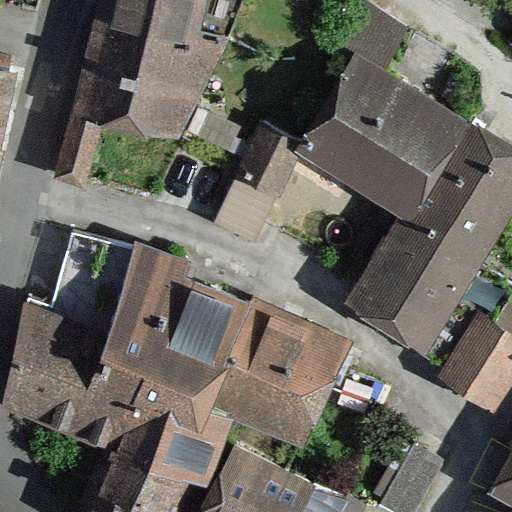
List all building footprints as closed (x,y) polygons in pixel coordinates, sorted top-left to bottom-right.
[(113,133),(193,151),(226,0),(107,0),(67,179),(101,187),(113,133)] [(366,306),(449,368),(511,253),(511,147),(367,60),(314,163),(409,232),(366,306)] [(30,88),(0,81),(0,151),(18,155),(30,88)] [(314,163),(269,139),(224,224),(269,248),(314,163)] [(0,235),(18,155),(0,151),(0,235)] [(115,336),(41,311),(3,421),(109,457),(90,511),(204,511),(227,444),(234,425),(249,381),(180,357),(204,285),(142,260),(115,336)] [(249,381),(234,425),(322,455),(362,339),(204,285),(180,357),(249,381)] [(511,340),(484,318),(449,368),(502,428),(511,416),(511,340)] [(392,511),(420,511),(441,466),(415,441),(385,474),(357,471),(336,483),(392,511)] [(227,444),(204,511),(328,511),(336,483),(227,444)] [(511,511),(511,475),(497,496),(511,505),(511,511)]
